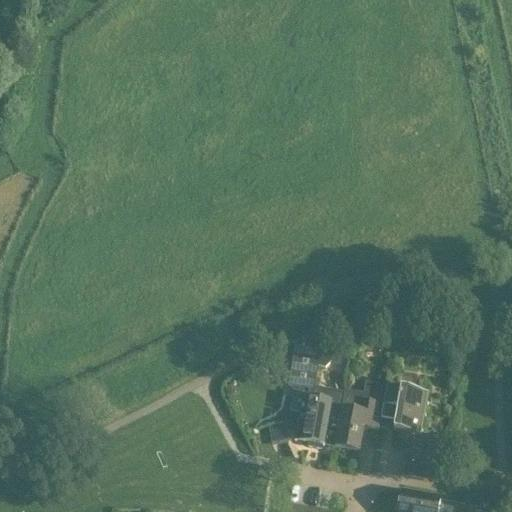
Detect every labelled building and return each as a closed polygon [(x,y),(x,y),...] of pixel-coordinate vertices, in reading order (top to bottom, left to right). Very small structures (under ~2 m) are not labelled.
[(323,447),(333,449),(343,395),(315,390),(318,370),(326,371),(331,366),(333,356),(295,350),(289,390),(293,390),(289,414),(299,416),(294,442),(308,445),(307,449),(322,451),(323,447)] [(363,429),(378,432),(386,388),(366,385),(364,396),(345,392),(334,450),(359,454),(363,429)] [(393,432),(420,437),(427,395),(387,387),(381,420),(394,423),(393,432)] [(275,427),(279,446),(289,444),(285,425),(275,427)] [(438,485),(440,470),(424,467),(422,482),(438,485)] [(437,511),(439,502),(400,495),(397,511),(437,511)]
